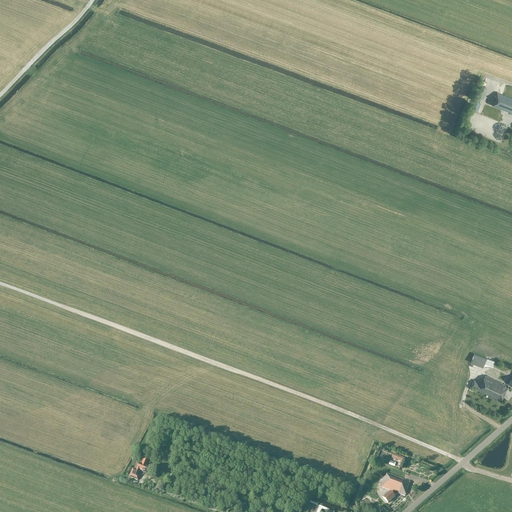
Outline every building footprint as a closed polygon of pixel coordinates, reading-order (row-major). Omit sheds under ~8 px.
[(19,82),(22,85),(29,77),(26,74),(19,82)] [(491,87),(504,93),(507,87),(493,82),(491,87)] [(492,105),(511,113),(511,98),(497,93),(492,105)] [(477,112),(480,103),(474,101),(470,109),(477,112)] [(474,354),(470,362),(483,367),(484,364),(492,367),(494,361),(474,354)] [(481,383),(479,383),(474,380),(471,386),(501,400),(508,386),(484,375),(481,383)] [(398,455),(393,454),(392,458),(403,462),(404,459),(398,456),(398,455)] [(139,464),(136,471),(132,469),(129,477),(138,481),(139,477),(137,476),(139,471),(146,473),(148,468),(146,467),(148,462),(143,460),(141,465),(139,464)] [(405,496),(410,482),(387,474),(385,478),(384,477),(381,487),(394,492),(392,494),(390,493),(383,499),(388,504),(394,497),(397,494),(405,496)]
